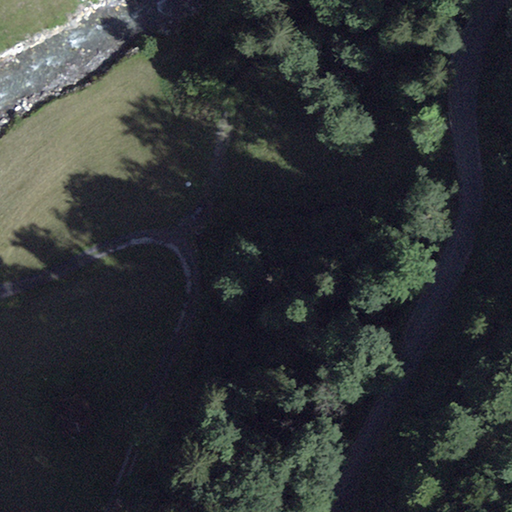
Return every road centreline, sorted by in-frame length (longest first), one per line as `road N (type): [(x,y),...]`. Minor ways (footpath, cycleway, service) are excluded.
road 1 (tertiary): [(493,0),(466,86),(471,213),(463,239),(335,511)]
road 2 (track): [(0,288),(144,234),(177,244),(196,271),(108,511)]
